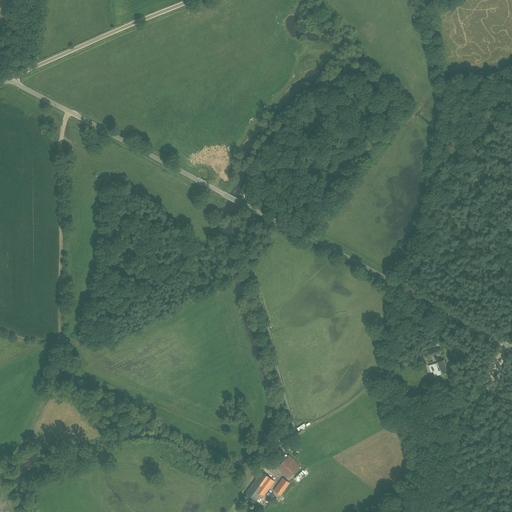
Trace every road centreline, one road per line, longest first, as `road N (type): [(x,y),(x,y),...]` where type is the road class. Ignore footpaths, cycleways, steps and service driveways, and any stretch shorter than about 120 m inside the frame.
road 1 (track): [(68,111),(60,333),(69,351),(24,441)]
road 2 (unclassified): [(511,347),(254,210)]
road 3 (unclassified): [(254,210),(10,77)]
road 4 (unclassified): [(291,436),(245,248),(254,210)]
road 5 (unclassified): [(10,77),(185,0)]
road 6 (track): [(504,343),(455,456)]
